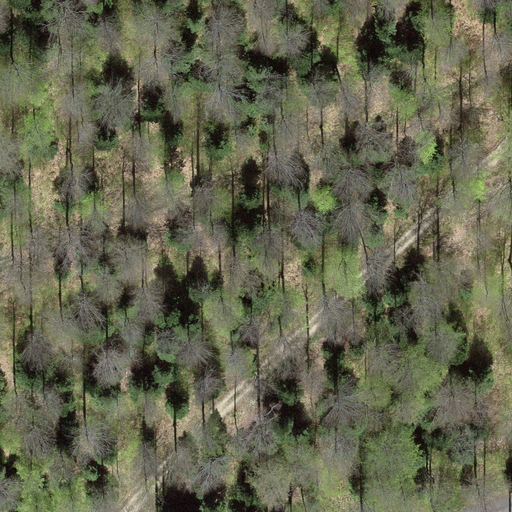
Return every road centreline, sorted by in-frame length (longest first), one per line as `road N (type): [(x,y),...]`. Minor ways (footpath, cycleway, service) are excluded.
road 1 (track): [(0,262),(511,65)]
road 2 (track): [(511,141),(234,398),(125,511)]
